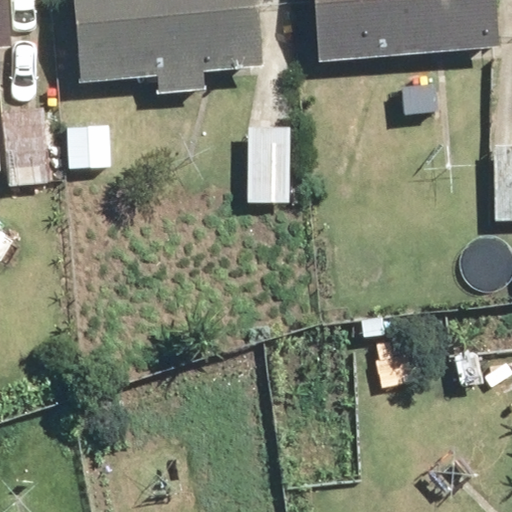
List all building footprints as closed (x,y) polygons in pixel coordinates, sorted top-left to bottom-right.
[(100,0),(107,74),(243,63),(237,0),(100,0)] [(315,0),(322,66),(495,48),(489,0),(315,0)] [(54,110),(6,112),(9,178),(56,176),(54,110)] [(292,118),(246,117),(243,204),(289,206),(292,118)] [(511,143),(494,143),(490,233),(511,233),(511,143)] [(0,206),(0,267),(6,271),(33,227),(0,206)] [(48,420),(0,426),(0,482),(56,474),(48,420)]
